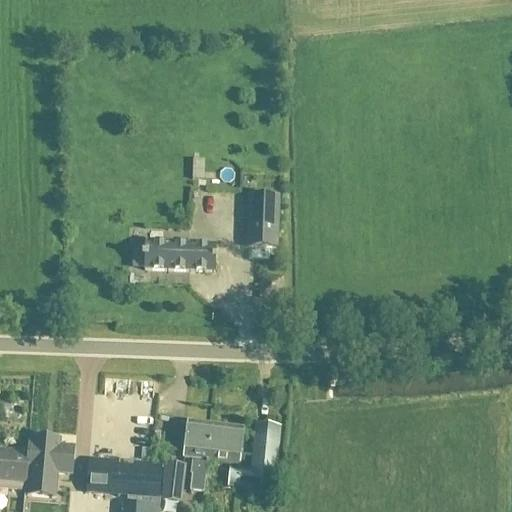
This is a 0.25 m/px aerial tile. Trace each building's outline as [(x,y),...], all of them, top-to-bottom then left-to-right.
[(248,248),(276,249),(278,198),(249,197),(248,248)] [(215,274),(216,247),(145,245),(144,256),(142,256),(142,260),(144,260),(144,271),(215,274)] [(257,291),(273,289),(271,277),(255,279),(257,291)] [(156,281),(156,292),(181,293),(182,282),(156,281)] [(193,299),(192,308),(226,311),(227,302),(193,299)] [(188,423),(183,459),(192,460),(190,476),(191,476),(189,491),(203,493),(205,477),(207,478),(210,450),(207,449),(209,428),(210,426),(188,423)] [(210,450),(207,478),(215,478),(216,464),(239,467),(245,431),(210,426),(209,428),(207,449),(210,450)] [(280,430),(254,427),(250,472),(233,470),(231,488),(260,491),(274,492),(280,430)] [(0,452),(0,484),(25,486),(26,472),(27,472),(29,444),(26,444),(25,455),(0,452)] [(75,447),(29,444),(27,472),(37,473),(37,482),(38,482),(36,500),(51,502),(52,483),(51,483),(52,474),(73,476),(75,447)] [(151,459),(151,448),(142,447),(141,459),(151,459)] [(87,458),(85,493),(127,496),(160,498),(162,463),(127,461),(87,458)] [(166,462),(161,502),(182,504),(187,465),(166,462)] [(260,491),(259,505),(273,506),(274,492),(260,491)]
